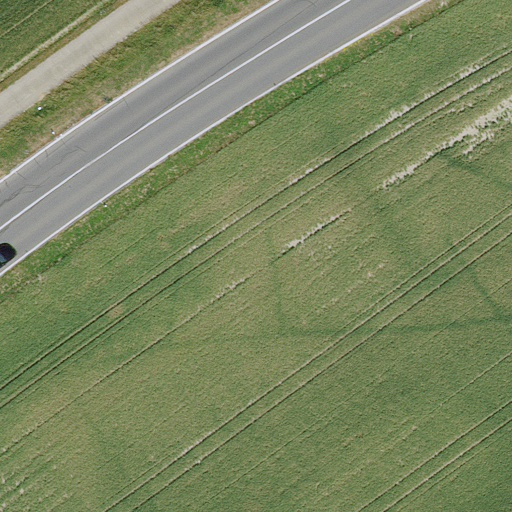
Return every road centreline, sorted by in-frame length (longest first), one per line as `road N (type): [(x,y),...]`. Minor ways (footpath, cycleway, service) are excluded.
road 1 (primary): [(364,0),(104,150),(0,231)]
road 2 (track): [(159,0),(0,107)]
